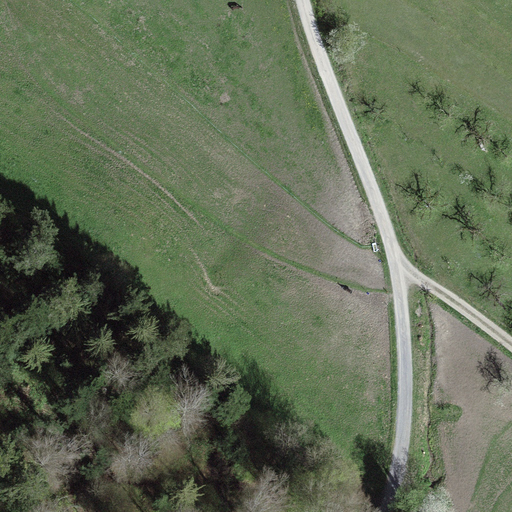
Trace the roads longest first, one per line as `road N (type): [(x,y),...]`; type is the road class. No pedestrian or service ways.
road 1 (track): [(302,0),(394,259),(405,368),(388,511)]
road 2 (track): [(511,348),(394,259)]
